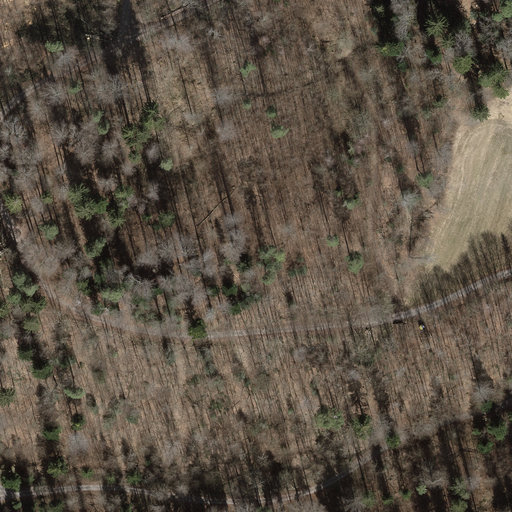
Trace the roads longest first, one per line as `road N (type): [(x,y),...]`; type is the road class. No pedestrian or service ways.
road 1 (track): [(511,272),(390,318),(156,332),(57,301),(0,206)]
road 2 (track): [(511,401),(411,434),(283,500),(206,503),(112,488),(0,499)]
road 3 (track): [(0,117),(43,84),(211,0)]
